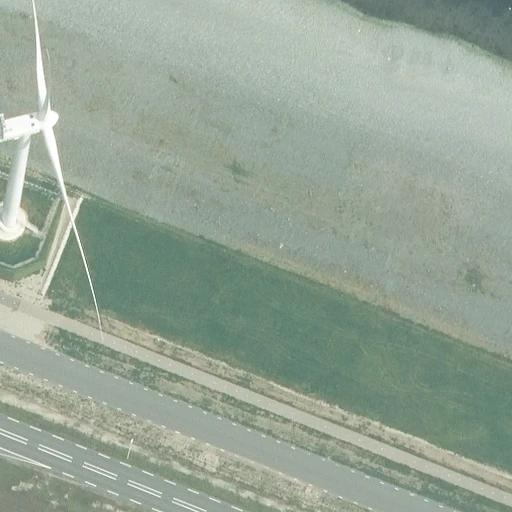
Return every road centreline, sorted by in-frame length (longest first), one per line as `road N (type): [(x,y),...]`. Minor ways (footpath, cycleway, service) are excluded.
road 1 (unclassified): [(418,511),(0,347)]
road 2 (secondary): [(201,511),(0,431)]
